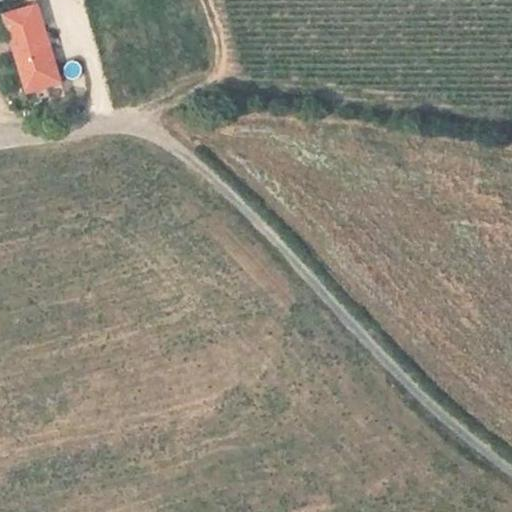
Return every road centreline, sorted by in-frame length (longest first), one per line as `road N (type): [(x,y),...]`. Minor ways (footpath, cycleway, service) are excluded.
road 1 (unclassified): [(511,468),(424,395),(228,185),(157,131)]
road 2 (track): [(134,125),(216,76),(217,33),(205,0)]
road 3 (residential): [(157,131),(83,127),(0,139)]
